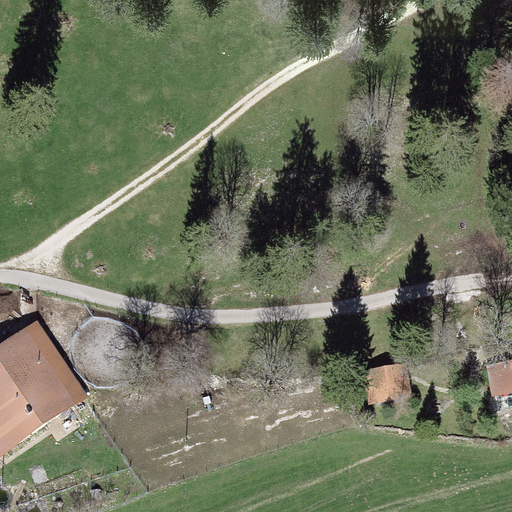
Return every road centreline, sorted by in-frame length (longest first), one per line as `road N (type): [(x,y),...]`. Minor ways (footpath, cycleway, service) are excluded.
road 1 (track): [(423,0),(285,79),(14,276)]
road 2 (track): [(450,284),(323,309),(211,317),(0,275)]
road 3 (track): [(14,276),(139,0)]
